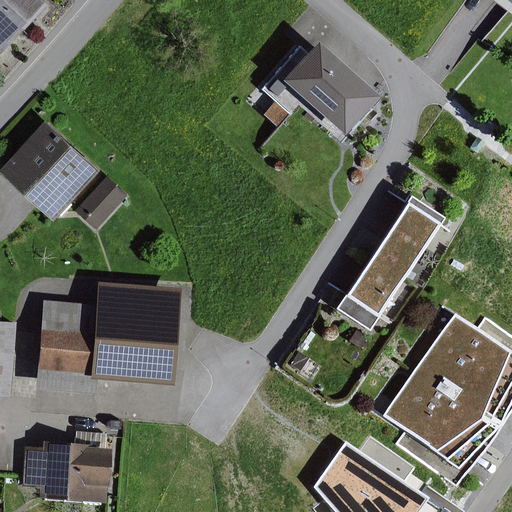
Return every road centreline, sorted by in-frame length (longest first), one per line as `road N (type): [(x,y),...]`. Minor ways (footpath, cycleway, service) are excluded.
road 1 (residential): [(333,0),(422,78),(419,124),(411,148),(218,421)]
road 2 (residential): [(0,117),(106,0)]
